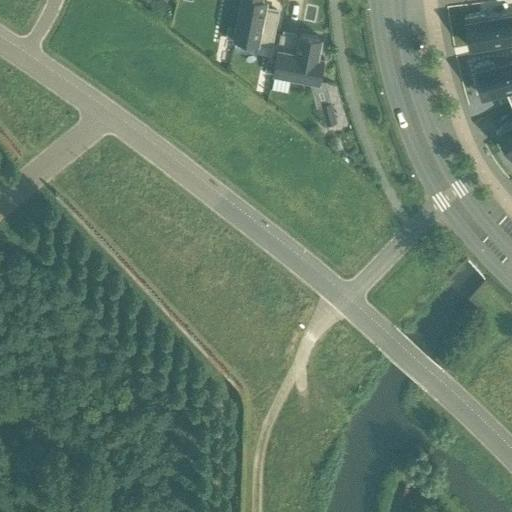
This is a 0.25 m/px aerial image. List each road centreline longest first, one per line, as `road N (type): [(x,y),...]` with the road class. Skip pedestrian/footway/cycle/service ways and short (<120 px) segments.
road 1 (tertiary): [(376,0),(382,49),(415,154),(443,206),(511,285)]
road 2 (tertiary): [(511,248),(460,188),(438,145),(401,0)]
